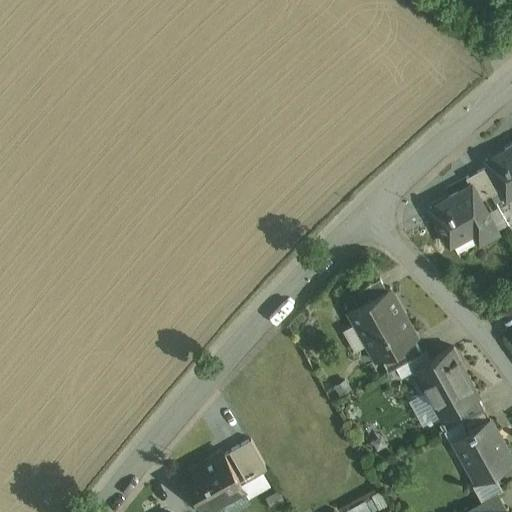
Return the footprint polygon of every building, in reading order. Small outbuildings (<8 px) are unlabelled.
[(511,145),(486,160),(502,188),(507,197),(508,197),(506,192),(511,188),(511,145)] [(502,188),(489,165),(478,171),(491,194),(502,188)] [(478,171),(466,177),(470,185),(472,184),(481,200),(491,194),(478,171)] [(470,185),(430,207),(451,245),(452,244),(450,239),(471,227),(480,242),(498,232),(481,200),(472,184),(470,185)] [(380,277),(359,289),(365,300),(386,289),(380,277)] [(396,298),(390,287),(386,289),(365,300),(348,310),(376,360),(382,357),(415,339),(418,337),(404,311),(402,312),(395,299),(396,298)] [(415,339),(382,357),(389,369),(422,351),(415,339)] [(454,347),(413,369),(414,371),(417,369),(442,414),(443,416),(478,396),(480,394),(479,393),(477,394),(452,350),(455,348),(454,347)] [(478,396),(443,416),(442,414),(439,415),(446,429),(462,420),(484,408),(478,396)] [(484,408),(462,420),(468,431),(490,418),(484,408)] [(468,431),(453,439),(476,479),(467,484),(468,486),(511,461),(511,457),(490,418),(468,431)] [(251,438),(229,450),(246,480),(268,468),(251,438)] [(222,450),(183,472),(205,511),(245,490),(222,450)] [(498,492),(468,508),(470,511),(506,511),(509,511),(498,492)]
